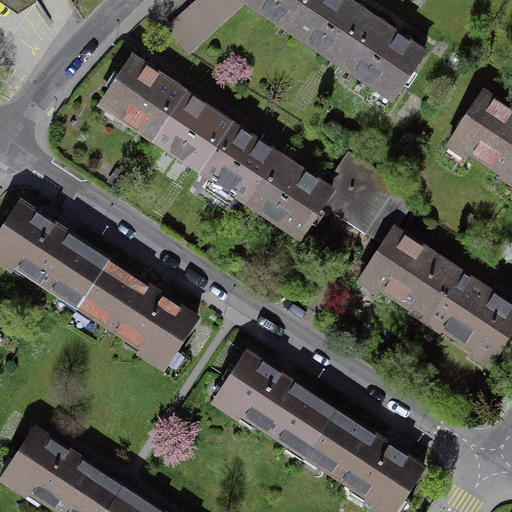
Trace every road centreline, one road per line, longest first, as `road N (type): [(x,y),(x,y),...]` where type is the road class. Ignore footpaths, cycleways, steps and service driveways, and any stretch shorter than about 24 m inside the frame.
road 1 (residential): [(5,139),(492,458)]
road 2 (residential): [(5,139),(54,73),(126,0)]
